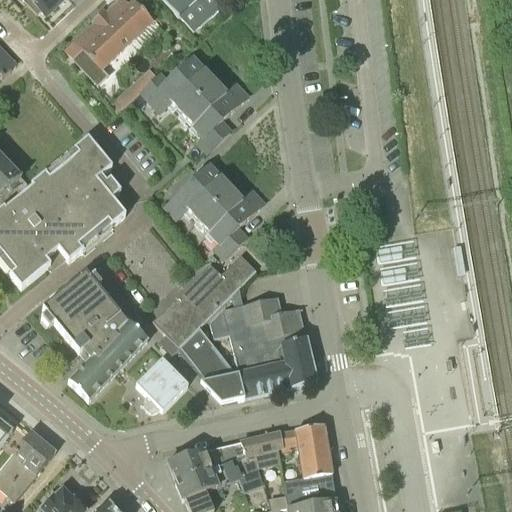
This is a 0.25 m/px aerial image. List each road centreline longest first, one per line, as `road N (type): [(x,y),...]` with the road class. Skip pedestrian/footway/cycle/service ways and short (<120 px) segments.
road 1 (residential): [(337,403),(272,0)]
road 2 (residential): [(337,403),(167,439),(112,462)]
road 3 (secondary): [(112,462),(0,369)]
road 4 (residential): [(0,25),(31,56),(95,0)]
